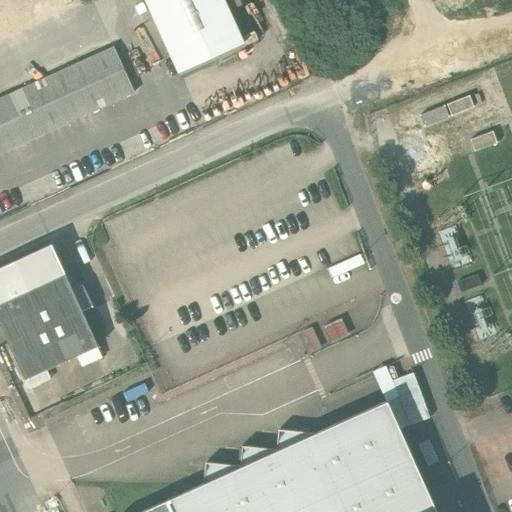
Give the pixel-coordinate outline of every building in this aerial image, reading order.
[(242,42),(223,0),(144,0),(177,71),(242,42)] [(112,45),(0,96),(0,151),(133,92),(112,45)] [(442,109),(424,113),(425,119),(480,108),(478,96),(457,100),(455,88),(438,91),(442,109)] [(52,245),(0,268),(0,326),(24,380),(98,347),(52,245)] [(477,275),(457,283),(461,293),(481,286),(477,275)] [(413,373),(390,382),(407,427),(430,418),(413,373)] [(436,511),(387,401),(315,434),(278,430),(276,450),(242,446),(240,466),(205,463),(203,484),(140,511),(436,511)]
